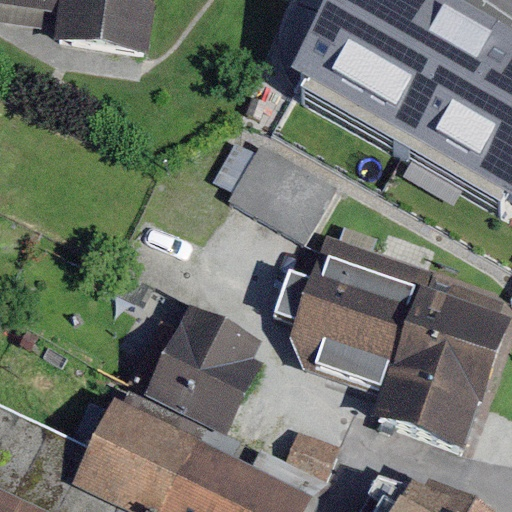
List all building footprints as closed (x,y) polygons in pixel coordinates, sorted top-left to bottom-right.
[(152,51),(158,0),(3,0),(4,3),(68,11),(64,40),(152,51)] [(511,45),(432,0),(335,0),(289,80),(511,206),(511,45)] [(335,197),(264,157),(234,209),(306,249),(335,197)] [(491,310),(325,249),(308,295),(287,288),(275,325),(293,333),(288,347),(301,378),(381,402),(375,420),(466,452),(510,332),(485,324),(491,310)] [(0,511),(109,511),(113,504),(128,511),(309,511),(312,507),(218,458),(259,379),(248,373),(257,354),(187,321),(138,417),(118,407),(93,455),(0,410),(0,511)] [(459,511),(411,483),(400,501),(378,488),(364,511),(459,511)]
